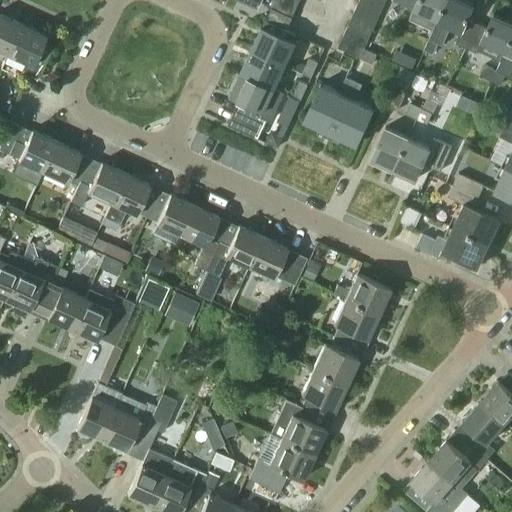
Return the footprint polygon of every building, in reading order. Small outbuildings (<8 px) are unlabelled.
[(292,16),(297,5),(285,0),(272,0),(270,6),(292,16)] [(379,13),(384,2),(379,0),(359,0),(358,4),(379,13)] [(393,0),(414,9),(409,19),(433,29),(446,0),(393,0)] [(456,42),(465,47),(476,22),(467,18),(474,4),(465,0),(446,0),(433,29),(429,39),(441,45),(450,26),(461,31),(456,42)] [(358,4),(353,15),(374,24),(379,13),(358,4)] [(271,8),(267,17),(287,26),(291,17),(271,8)] [(0,49),(6,52),(19,22),(0,13),(0,49)] [(482,41),(504,51),(511,35),(511,21),(494,13),(487,27),(476,22),(465,47),(476,52),(482,41)] [(353,15),(348,25),(369,35),(374,24),(353,15)] [(260,26),(249,49),(284,65),(295,42),(293,41),(297,34),(286,30),(266,20),(262,27),(260,26)] [(43,33),(19,22),(6,52),(24,60),(21,67),(37,75),(50,47),(39,43),(43,33)] [(348,25),(343,36),(364,46),(369,35),(348,25)] [(511,35),(504,51),(496,69),(509,75),(511,69),(511,35)] [(363,48),(364,46),(343,36),(338,47),(359,57),(363,48)] [(429,40),(424,50),(433,54),(437,44),(429,40)] [(377,54),(363,48),(359,57),(372,63),(377,54)] [(249,49),(239,72),(274,88),(284,65),(249,49)] [(297,63),(294,69),(303,73),(311,76),(318,61),(310,57),(307,65),(301,62),(297,63)] [(492,79),(497,70),(488,66),(484,75),(492,79)] [(505,74),(497,70),(492,79),(501,83),(505,74)] [(266,118),(270,120),(283,92),(274,88),(239,72),(228,95),(239,100),(228,125),(256,138),(266,118)] [(320,82),(303,120),(356,144),(373,106),(355,98),(362,83),(346,76),(339,91),(320,82)] [(396,76),(384,104),(398,110),(410,82),(396,76)] [(300,80),(292,96),(300,99),(307,84),(300,80)] [(511,97),(505,94),(493,119),(504,124),(511,107),(511,97)] [(416,119),(421,108),(411,103),(406,114),(416,119)] [(432,113),(421,108),(416,119),(427,124),(432,113)] [(16,159),(41,170),(56,139),(31,128),(30,130),(9,121),(0,140),(0,149),(17,157),(16,159)] [(511,127),(504,124),(499,135),(511,140),(511,149),(505,166),(511,169),(511,127)] [(370,159),(392,169),(408,135),(386,125),(370,159)] [(272,129),(266,141),(279,147),(284,135),(272,129)] [(434,137),(430,146),(408,135),(392,169),(415,179),(423,162),(440,170),(452,145),(434,137)] [(56,139),(41,170),(64,181),(65,179),(76,184),(89,157),(78,152),(79,150),(56,139)] [(88,192),(109,202),(124,171),(99,160),(98,162),(89,157),(76,184),(76,185),(69,200),(81,205),(88,192)] [(511,197),(511,169),(505,166),(494,189),(511,197)] [(104,215),(100,223),(116,230),(119,223),(125,209),(134,213),(134,212),(144,216),(157,189),(147,184),(148,182),(124,171),(109,202),(110,202),(104,215)] [(458,172),(453,184),(478,195),(483,184),(458,172)] [(478,195),(453,184),(448,195),(463,202),(452,226),(488,243),(499,219),(473,206),(478,195)] [(153,222),(179,234),(193,203),(168,191),(167,193),(157,189),(144,216),(154,221),(153,222)] [(193,263),(204,268),(226,221),(215,216),(216,213),(193,203),(179,234),(202,244),(193,263)] [(424,213),(414,208),(406,205),(399,220),(417,228),(424,213)] [(62,218),(57,230),(67,235),(73,223),(62,218)] [(218,274),(226,255),(247,265),(261,235),(236,223),(235,225),(226,221),(204,268),(218,274)] [(477,267),(488,243),(452,226),(446,238),(438,234),(436,238),(422,232),(415,246),(445,259),(447,253),(477,267)] [(261,235),(247,265),(271,276),(271,275),(292,285),(305,257),(284,247),(285,246),(261,235)] [(0,295),(2,297),(21,256),(12,252),(9,253),(6,261),(0,258),(0,246),(4,238),(0,236),(0,295)] [(93,246),(103,251),(107,242),(97,237),(93,246)] [(144,270),(157,276),(164,261),(151,255),(144,270)] [(31,260),(21,256),(2,297),(12,302),(10,306),(12,310),(19,314),(24,312),(25,310),(34,314),(37,309),(56,266),(33,256),(31,260)] [(307,265),(303,275),(313,279),(318,269),(307,265)] [(333,292),(344,297),(343,298),(377,314),(389,288),(355,272),(348,288),(337,283),(333,292)] [(37,309),(35,314),(44,318),(45,317),(69,327),(84,295),(59,284),(61,279),(52,275),(37,309)] [(85,296),(84,295),(69,327),(93,338),(95,335),(103,339),(119,306),(127,310),(131,301),(114,293),(111,299),(89,289),(85,296)] [(199,302),(175,290),(169,303),(193,315),(199,302)] [(337,324),(332,334),(363,349),(373,327),(371,326),(377,314),(343,298),(332,322),(337,324)] [(303,305),(291,300),(287,311),(298,316),(303,305)] [(127,310),(119,306),(103,339),(112,343),(127,310)] [(280,316),(269,311),(263,325),(273,330),(280,316)] [(323,342),(311,367),(345,382),(350,370),(352,371),(363,349),(332,334),(327,345),(323,342)] [(339,396),(345,382),(311,367),(300,392),(304,394),(300,404),(331,419),(341,397),(339,396)] [(496,378),(478,399),(503,421),(511,412),(511,413),(511,375),(505,369),(497,379),(496,378)] [(75,426),(74,428),(76,432),(82,435),(87,434),(88,432),(98,436),(120,391),(95,379),(88,394),(74,425),(75,426)] [(120,391),(98,436),(122,447),(122,449),(133,454),(156,406),(146,401),(145,402),(120,391)] [(217,391),(210,407),(230,416),(237,400),(217,391)] [(139,462),(125,492),(150,503),(171,457),(147,446),(155,428),(163,431),(177,400),(161,393),(156,406),(133,454),(141,458),(139,462)] [(285,398),(269,433),(278,437),(312,453),(318,440),(320,441),(331,419),(300,404),(285,398)] [(460,420),(453,428),(466,440),(485,456),(493,447),(485,440),(503,421),(478,399),(460,420)] [(231,422),(220,426),(225,437),(235,433),(231,422)] [(445,436),(426,457),(459,486),(485,456),(466,440),(453,428),(445,437),(445,436)] [(301,478),(312,453),(278,437),(267,462),(255,457),(245,478),(277,493),(287,472),(301,478)] [(171,457),(150,503),(168,511),(174,511),(176,511),(178,511),(188,511),(205,475),(197,471),(195,476),(181,470),(185,463),(171,457)] [(459,486),(426,457),(408,478),(401,487),(429,511),(446,511),(465,491),(459,486)] [(205,475),(188,511),(225,511),(230,503),(209,494),(215,480),(205,475)] [(230,503),(225,511),(253,511),(257,505),(246,501),(242,509),(230,503)] [(396,511),(418,511),(406,501),(396,511)]
